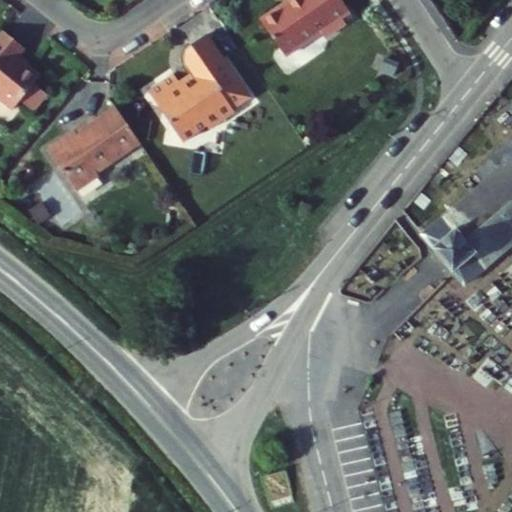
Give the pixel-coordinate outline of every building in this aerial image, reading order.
[(325,40),(346,26),(342,20),(350,14),(339,0),(297,0),(270,19),(294,53),(320,34),(325,40)] [(284,59),(294,53),(270,19),(260,26),(284,59)] [(25,58),(2,39),(0,41),(0,110),(11,120),(20,110),(32,95),(40,85),(17,66),(25,58)] [(188,59),(234,124),(240,120),(237,116),(253,104),(210,42),(192,54),(188,59)] [(188,72),(193,80),(182,89),(176,80),(150,98),(187,150),(211,133),(215,137),(234,124),(188,59),(187,61),(186,67),(188,72)] [(42,103),(32,95),(20,110),(29,118),(42,103)] [(100,181),(144,151),(119,114),(70,148),(69,146),(49,160),(78,201),(102,185),(100,181)] [(511,137),(474,168),(481,178),(420,225),(465,279),(511,242),(511,137)]
